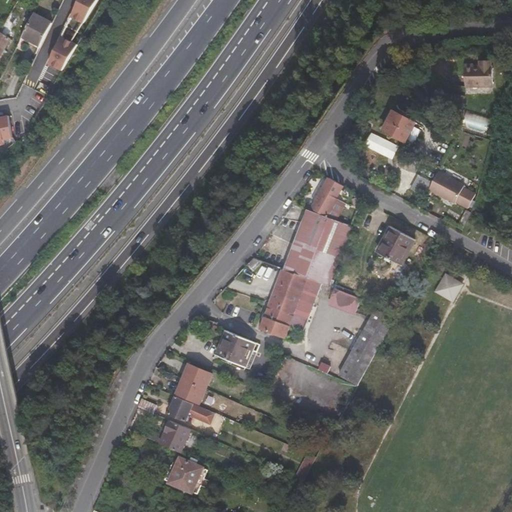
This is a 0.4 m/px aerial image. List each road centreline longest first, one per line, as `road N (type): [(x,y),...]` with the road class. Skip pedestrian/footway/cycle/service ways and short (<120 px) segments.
road 1 (motorway): [(0,392),(150,227),(316,0)]
road 2 (unclassified): [(76,511),(138,366),(313,149)]
road 3 (motorway): [(0,335),(96,234),(276,0)]
road 4 (motorway): [(223,0),(88,176),(0,273)]
road 5 (motorway): [(189,0),(0,229)]
road 6 (track): [(478,254),(366,475),(357,511)]
road 7 (unclassified): [(313,149),(374,63),(395,47),(456,29),(511,28)]
road 8 (unclassified): [(511,273),(363,189),(313,149)]
road 9 (tertiary): [(28,511),(0,370)]
